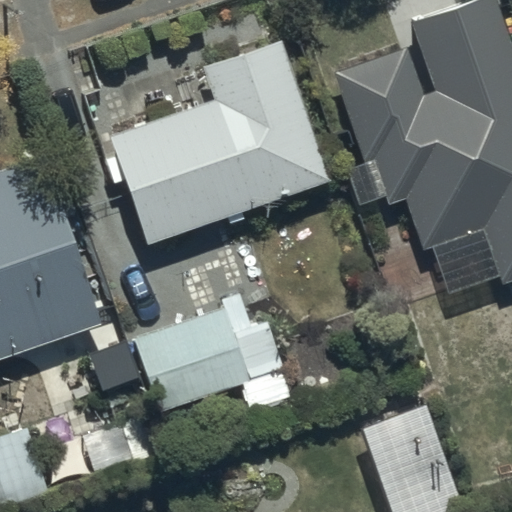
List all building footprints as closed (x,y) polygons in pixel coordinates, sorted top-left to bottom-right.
[(511,48),(495,0),(458,0),(405,18),(414,44),(334,72),(382,208),(409,199),(426,247),(486,227),(505,281),(511,278),(511,48)] [(208,112),(103,150),(144,261),(328,194),(277,52),(197,81),(208,112)] [(0,373),(98,341),(40,169),(0,182),(0,373)] [(222,325),(132,357),(157,427),(247,396),(222,325)] [(511,385),(499,389),(511,437),(511,385)]
